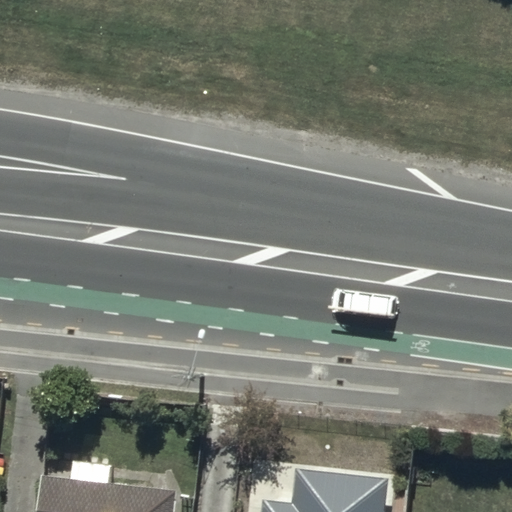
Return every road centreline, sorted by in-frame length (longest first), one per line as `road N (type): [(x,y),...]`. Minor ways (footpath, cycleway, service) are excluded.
road 1 (trunk): [(511,325),(0,258)]
road 2 (trunk): [(0,136),(216,169),(496,230)]
road 3 (trunk): [(0,196),(183,215),(496,230)]
